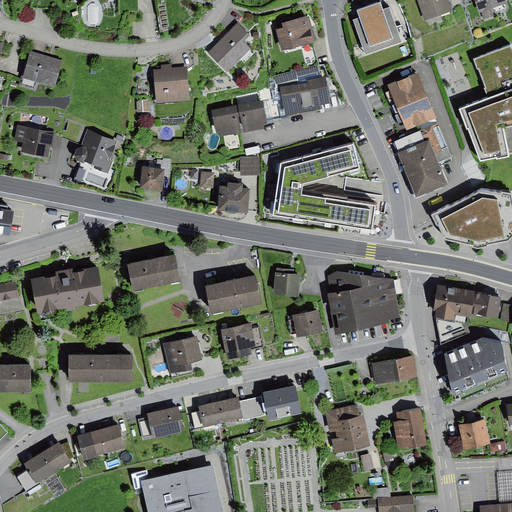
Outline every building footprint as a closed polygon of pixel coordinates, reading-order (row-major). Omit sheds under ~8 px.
[(118,0),(118,11),(138,12),(138,0),(118,0)] [(448,0),(417,0),(424,21),(452,12),(448,0)] [(474,0),(480,15),(507,5),(505,0),(474,0)] [(380,3),(357,11),(360,18),(353,21),(365,56),(401,43),(389,8),(383,10),(380,3)] [(295,28),(282,31),(289,54),(325,44),(317,17),(294,24),(295,28)] [(250,37),(238,24),(208,54),(227,73),(251,50),(244,43),(250,37)] [(511,50),(510,47),(474,60),(489,99),(460,111),(481,162),(510,158),(504,130),(511,127),(511,50)] [(63,61),(30,52),(22,79),(56,88),(63,61)] [(162,71),(155,72),(157,104),(190,101),(188,68),(174,69),(172,65),(161,66),(162,71)] [(295,71),(273,76),(275,86),(274,87),(275,93),(280,92),(285,112),(321,104),(320,100),(330,98),(325,75),(308,78),(309,80),(298,82),(295,71)] [(416,74),(387,86),(406,132),(420,126),(435,120),(416,74)] [(149,98),(138,100),(138,101),(137,101),(138,111),(150,110),(149,98)] [(262,98),(238,103),(243,128),(262,124),(262,120),(267,119),(262,98)] [(236,102),(211,107),(215,130),(220,129),(221,133),(242,129),(236,102)] [(423,131),(394,143),(417,199),(447,187),(438,166),(452,160),(435,120),(420,126),(423,131)] [(55,134),(18,125),(15,141),(25,144),(23,152),(50,158),(55,134)] [(118,139),(88,127),(82,143),(77,145),(74,151),(78,158),(83,160),(87,158),(96,161),(94,166),(109,172),(114,159),(110,157),(118,139)] [(352,139),(279,158),(272,209),(372,225),(375,200),(300,188),(301,177),(358,163),(352,139)] [(258,156),(240,156),(240,174),(259,173),(258,156)] [(165,166),(143,163),(141,184),(163,187),(164,172),(165,166)] [(198,170),(191,169),(190,177),(197,178),(198,170)] [(214,172),(202,170),(200,185),(213,187),(214,172)] [(228,183),(221,182),(219,206),(249,208),(251,184),(244,184),(244,179),(229,178),(228,183)] [(483,192),(433,216),(446,240),(480,249),(510,242),(511,239),(511,197),(511,195),(483,192)] [(23,208),(0,203),(0,234),(13,230),(20,231),(23,208)] [(176,247),(127,258),(134,286),(182,274),(176,247)] [(57,270),(33,275),(39,306),(104,294),(98,262),(73,267),(72,264),(64,266),(56,267),(57,270)] [(277,269),(275,269),(273,290),(298,293),(301,271),(294,270),(294,268),(277,266),(277,269)] [(256,268),(206,279),(213,308),(262,297),(256,268)] [(361,270),(338,269),(329,274),(331,287),(328,288),(336,331),(345,330),(344,326),(390,319),(390,316),(401,314),(394,277),(361,270)] [(16,281),(0,284),(0,300),(19,296),(16,281)] [(475,287),(437,281),(432,308),(437,309),(436,312),(454,315),(455,311),(469,314),(474,288),(475,287)] [(501,293),(474,288),(469,314),(475,315),(477,309),(497,313),(501,293)] [(511,318),(511,303),(504,302),(500,319),(511,321),(511,318)] [(319,307),(292,312),(293,318),(289,319),(291,333),(323,327),(319,307)] [(251,321),(222,327),(228,358),(253,353),(252,348),(263,345),(259,326),(252,328),(251,321)] [(197,333),(163,341),(170,370),(192,365),(191,359),(203,356),(197,333)] [(483,333),(442,350),(451,389),(508,365),(504,336),(483,333)] [(102,349),(69,349),(68,376),(133,377),(133,350),(102,349)] [(413,352),(372,361),(375,381),(417,373),(413,352)] [(30,360),(0,359),(0,384),(30,385),(30,360)] [(295,382),(264,388),(270,414),(301,408),(295,382)] [(239,393),(219,397),(223,419),(243,414),(240,400),(239,393)] [(261,395),(240,400),(243,414),(244,419),(266,414),(261,395)] [(200,409),(191,411),(195,428),(215,424),(214,421),(223,419),(219,397),(199,402),(200,409)] [(358,402),(326,409),(331,429),(336,428),(338,435),(332,436),(335,451),(371,443),(365,412),(361,413),(358,402)] [(149,418),(138,420),(143,439),(185,430),(178,403),(147,410),(149,418)] [(397,409),(398,420),(423,416),(421,405),(397,409)] [(398,420),(394,420),(398,446),(427,442),(423,416),(398,420)] [(485,417),(459,422),(465,446),(490,440),(485,417)] [(119,421),(78,432),(84,456),(126,445),(119,421)] [(59,439),(44,448),(56,468),(71,458),(70,457),(76,454),(68,441),(62,444),(59,439)] [(505,441),(489,443),(490,452),(506,450),(505,441)] [(44,448),(23,460),(28,467),(17,473),(26,490),(39,482),(37,479),(56,468),(44,448)] [(371,453),(360,455),(364,470),(374,468),(371,453)] [(147,469),(131,471),(135,487),(143,485),(148,511),(224,511),(214,460),(149,475),(147,469)] [(511,471),(497,473),(500,505),(511,504),(511,471)] [(378,496),(390,495),(390,486),(375,488),(375,496),(378,496)] [(390,495),(378,496),(378,498),(379,506),(379,511),(404,511),(405,511),(414,511),(413,493),(390,495)] [(378,498),(368,499),(368,507),(379,506),(378,498)]
